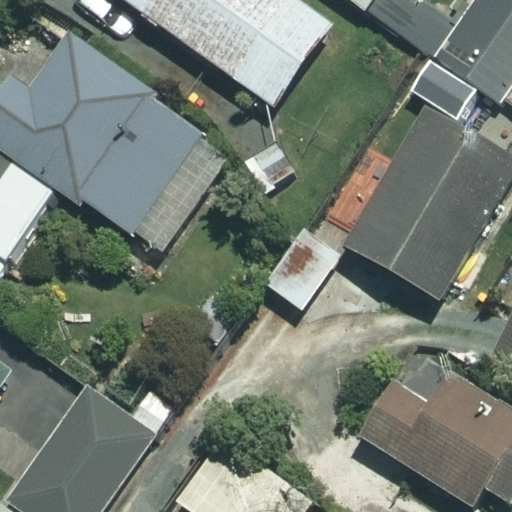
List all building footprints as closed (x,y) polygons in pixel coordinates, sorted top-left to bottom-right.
[(349,35),(300,0),(127,0),(291,116),(349,35)] [(391,0),(354,0),(379,18),(391,0)] [(511,105),(511,0),(496,0),(450,65),(510,108),(511,105)] [(0,301),(75,193),(175,262),(247,158),(86,46),(49,99),(27,84),(0,122),(0,147),(6,151),(0,160),(0,301)] [(511,214),(511,157),(443,117),(363,255),(457,310),(511,214)] [(306,311),(348,248),(309,223),(268,285),(306,311)] [(511,354),(502,371),(511,376),(511,354)] [(0,412),(22,382),(0,366),(0,412)] [(511,505),(511,410),(469,385),(450,415),(411,392),(377,448),(482,511),(493,494),(511,505)] [(114,511),(186,412),(162,395),(140,425),(100,396),(15,511),(114,511)] [(235,511),(247,492),(206,468),(184,506),(193,511),(235,511)]
